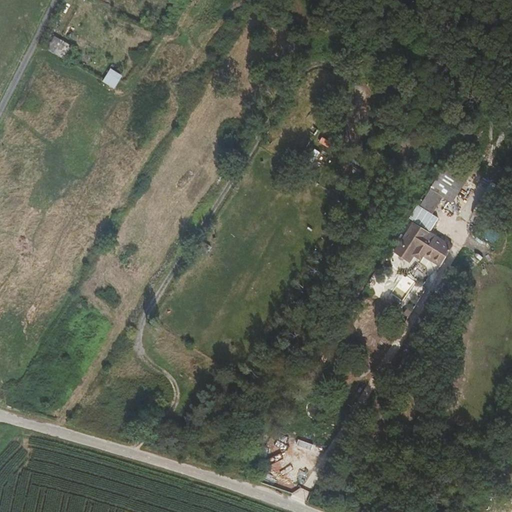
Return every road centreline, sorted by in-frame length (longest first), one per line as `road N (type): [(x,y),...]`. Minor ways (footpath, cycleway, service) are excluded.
road 1 (track): [(133,458),(176,394),(139,352),(138,335),(299,71),(341,70),(358,94),(388,47)]
road 2 (unclassified): [(0,424),(188,472),(300,511)]
road 3 (unclassified): [(58,0),(0,116)]
